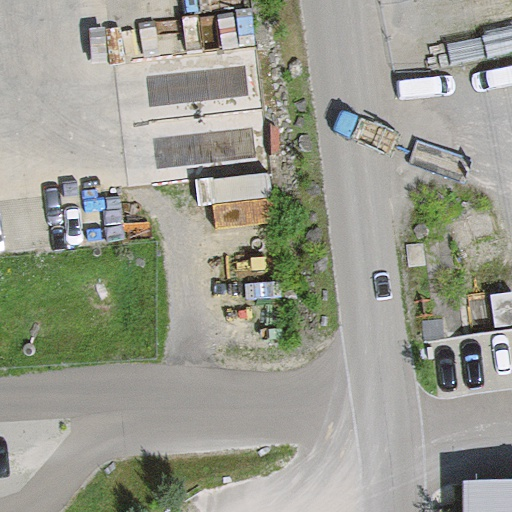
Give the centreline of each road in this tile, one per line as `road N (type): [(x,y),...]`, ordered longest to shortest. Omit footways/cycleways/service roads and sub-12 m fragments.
road 1 (residential): [(384,511),(375,346),(334,0)]
road 2 (unknown): [(81,511),(114,457),(150,426),(219,411),(375,346)]
